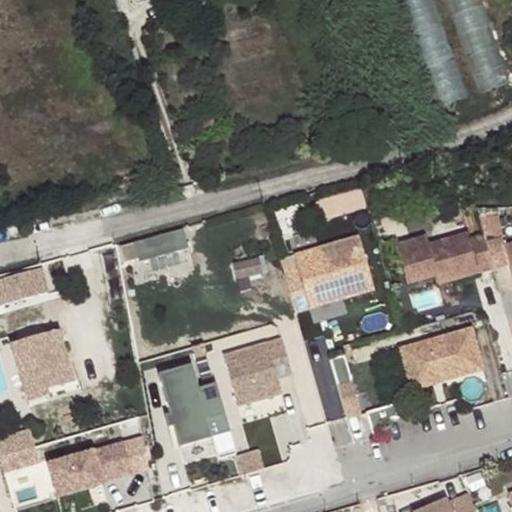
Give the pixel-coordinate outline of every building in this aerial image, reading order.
[(404,0),(438,105),(469,95),(446,20),(444,21),(436,0),(404,0)] [(480,0),(452,0),(472,57),(498,48),(480,0)] [(484,238),(486,246),(502,241),(493,211),(477,211),(484,238)] [(182,231),(136,246),(141,264),(188,250),(182,231)] [(486,246),(484,238),(470,241),(468,236),(429,248),(426,239),(396,248),(408,288),(435,280),(447,276),(450,285),(494,271),(486,246)] [(300,276),(286,280),(296,316),(312,312),(309,304),(341,295),(343,302),(375,293),(360,240),(295,260),(298,270),(300,276)] [(511,246),(504,248),(502,241),(486,246),(494,271),(509,267),(511,275),(511,246)] [(284,274),(286,280),(300,276),(298,270),(284,274)] [(40,274),(0,285),(0,308),(46,297),(40,274)] [(447,276),(435,280),(438,288),(450,285),(447,276)] [(309,304),(312,312),(343,302),(341,295),(309,304)] [(485,373),(473,331),(401,352),(411,388),(440,380),(442,385),(485,373)] [(26,406),(45,401),(44,395),(72,387),(71,384),(58,336),(11,349),(26,406)] [(281,340),(226,357),(240,405),(283,393),(278,378),(292,374),(281,340)] [(192,366),(161,375),(182,447),(229,433),(215,385),(199,390),(192,366)] [(350,376),(335,380),(337,385),(351,381),(350,376)] [(440,380),(411,388),(413,394),(442,385),(440,380)] [(337,385),(348,422),(363,417),(351,381),(337,385)] [(44,395),(45,401),(47,403),(80,394),(77,383),(71,384),(72,387),(44,395)] [(9,468),(41,461),(33,426),(2,433),(9,468)] [(115,458),(39,480),(48,511),(55,511),(94,501),(93,497),(124,488),(115,458)] [(468,511),(474,510),(470,502),(449,511),(468,511)]
